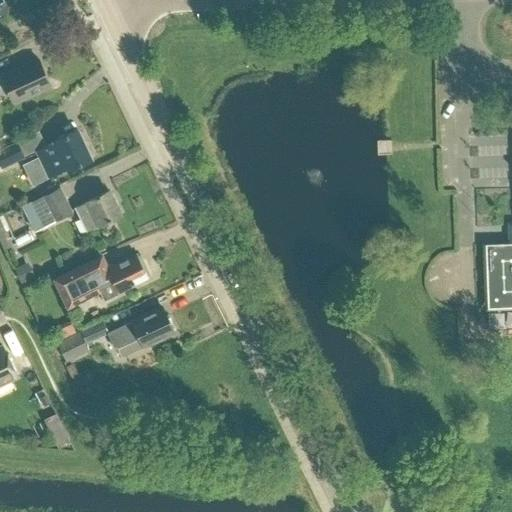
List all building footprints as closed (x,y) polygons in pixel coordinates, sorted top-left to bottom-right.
[(0,85),(5,84),(13,101),(50,84),(37,58),(1,74),(1,75),(0,75),(0,85)] [(38,155),(21,163),(32,184),(48,176),(48,175),(67,166),(68,168),(90,158),(76,128),(54,139),(55,140),(36,149),(38,155)] [(0,166),(24,155),(17,140),(0,148),(0,166)] [(31,201),(43,226),(72,212),(59,187),(31,201)] [(120,214),(108,190),(87,200),(75,206),(80,217),(82,216),(89,229),(99,224),(120,214)] [(511,241),(508,242),(509,245),(485,246),(487,307),(511,305),(511,241)] [(147,275),(141,262),(136,252),(108,266),(102,254),(52,278),(66,308),(99,292),(103,300),(132,286),(131,283),(147,275)] [(14,267),(21,283),(32,278),(31,269),(27,265),(23,263),(14,267)] [(132,321),(107,333),(115,348),(139,337),(143,346),(169,333),(169,332),(173,330),(172,327),(174,326),(170,317),(168,317),(163,306),(145,315),(144,313),(131,319),(132,321)] [(81,331),(87,343),(107,334),(101,321),(81,331)] [(79,330),(56,341),(65,361),(88,350),(79,330)] [(0,384),(17,376),(2,345),(0,346),(0,384)]
